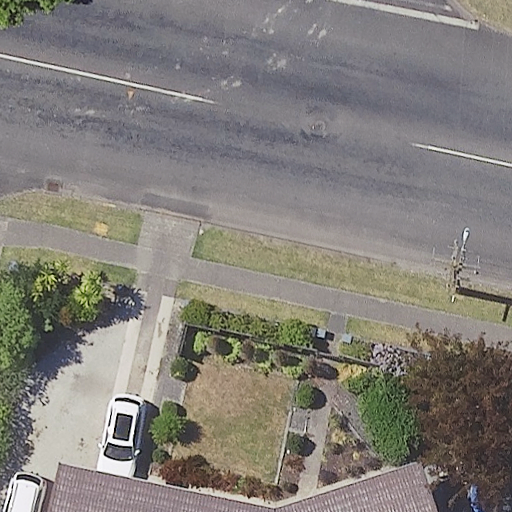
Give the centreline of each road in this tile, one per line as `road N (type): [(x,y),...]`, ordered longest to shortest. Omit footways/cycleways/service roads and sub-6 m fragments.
road 1 (tertiary): [(0,57),(321,130)]
road 2 (tertiary): [(321,130),(511,170)]
road 3 (residential): [(321,130),(328,0)]
